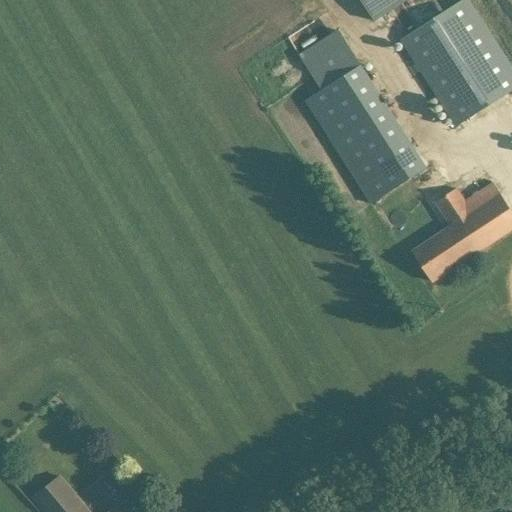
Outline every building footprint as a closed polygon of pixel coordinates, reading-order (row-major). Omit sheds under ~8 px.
[(361,0),(376,21),(408,0),(361,0)] [(455,128),(492,105),(503,97),(511,91),(511,65),(470,0),(463,0),(399,41),(455,128)] [(511,0),(498,0),(504,13),(511,9),(511,0)] [(325,39),(300,55),(323,90),(361,65),(339,30),(325,39)] [(511,229),(511,212),(493,183),(466,201),(458,188),(435,203),(449,225),(413,251),(434,282),(511,229)] [(109,511),(92,511),(78,494),(56,511),(137,511),(133,507),(127,511),(119,511),(114,508),(109,511)]
